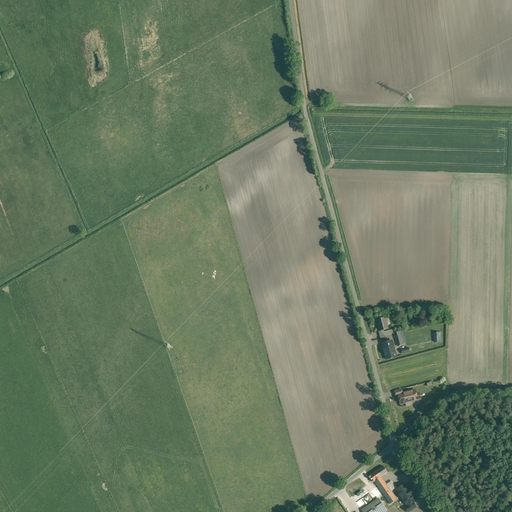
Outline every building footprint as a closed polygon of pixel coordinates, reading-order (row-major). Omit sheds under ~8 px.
[(386,318),(376,321),(379,332),(389,329),(386,318)] [(399,332),(394,333),(397,346),(403,345),(399,332)] [(393,341),(382,344),(386,361),(397,358),(393,341)] [(403,393),(398,395),(398,396),(400,405),(405,404),(411,402),(419,400),(417,393),(416,390),(403,393)] [(424,403),(418,407),(421,410),(417,413),(419,416),(429,408),(424,403)] [(370,475),(390,504),(393,502),(397,500),(382,478),(388,473),(387,473),(385,470),(383,466),(370,475)] [(404,484),(396,491),(407,506),(405,508),(407,511),(410,511),(417,508),(413,502),(416,500),(404,484)] [(378,498),(362,510),(362,511),(387,511),(388,511),(382,503),(378,498)]
